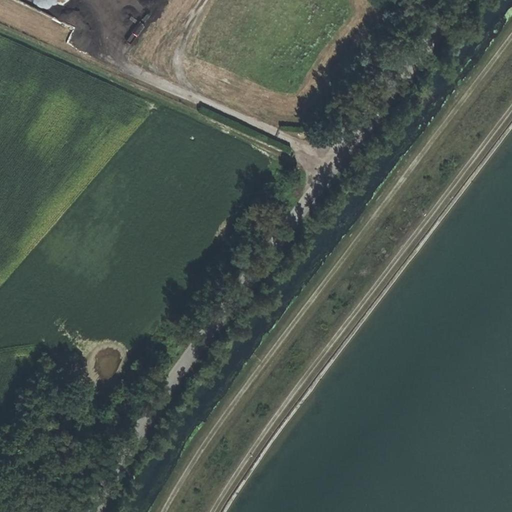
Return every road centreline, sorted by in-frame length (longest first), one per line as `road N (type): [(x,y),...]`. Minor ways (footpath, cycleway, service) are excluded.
road 1 (tertiary): [(458,0),(178,368),(96,511)]
road 2 (track): [(511,42),(162,511)]
road 3 (track): [(211,511),(286,400),(511,106)]
road 4 (track): [(329,167),(0,30)]
